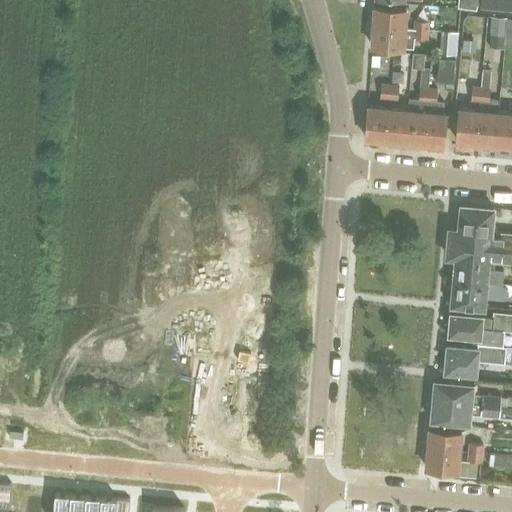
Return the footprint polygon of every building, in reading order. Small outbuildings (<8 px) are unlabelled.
[(375,2),(374,23),(411,26),(412,4),(375,2)] [(482,17),(482,25),(493,26),(494,18),(482,17)] [(412,36),(423,37),(425,19),(413,18),(412,36)] [(455,18),(454,30),(461,30),(462,19),(455,18)] [(494,18),(493,26),(505,27),(506,19),(494,18)] [(374,23),(372,43),(409,46),(411,26),(374,23)] [(436,51),(451,51),(452,29),(436,29),(436,51)] [(454,30),(452,41),(460,42),(461,30),(454,30)] [(372,43),(371,65),(408,67),(409,46),(372,43)] [(451,60),(449,71),(457,72),(458,61),(451,60)] [(386,72),(385,83),(393,84),(394,72),(386,72)] [(394,72),(393,84),(400,84),(401,73),(394,72)] [(422,76),(421,84),(433,85),(434,77),(422,76)] [(434,77),(433,85),(445,86),(446,78),(434,77)] [(412,95),(430,99),(433,88),(415,83),(412,95)] [(465,86),(461,124),(484,126),(487,89),(465,86)] [(487,89),(484,126),(504,128),(508,91),(487,89)] [(368,107),(364,144),(387,146),(390,109),(368,107)] [(390,109),(387,146),(407,148),(411,111),(390,109)] [(411,111),(407,148),(427,150),(431,113),(411,111)] [(431,113),(427,150),(450,152),(453,115),(431,113)] [(494,206),(461,203),(457,206),(456,216),(459,220),(459,228),(491,231),(494,206)] [(511,233),(491,231),(459,228),(449,227),(447,255),(456,256),(489,259),(495,259),(511,260),(511,233)] [(495,259),(489,259),(456,256),(456,264),(451,267),(450,278),(487,281),(488,268),(494,268),(495,259)] [(484,306),(487,281),(450,278),(449,290),(453,294),(452,303),(484,306)] [(484,314),(463,312),(451,311),(449,333),(492,337),(492,328),(511,329),(511,313),(493,311),(492,316),(483,316),(484,314)] [(442,352),(441,369),(445,369),(445,370),(476,373),(477,360),(511,363),(511,346),(477,343),(477,347),(454,345),(448,344),(446,352),(442,352)] [(474,383),(447,380),(435,379),(433,399),(501,405),(502,396),(473,393),(474,383)] [(511,406),(506,405),(501,405),(433,399),(431,419),(469,422),(470,411),(511,415),(511,406)] [(462,430),(442,428),(430,427),(428,447),(460,450),(462,430)] [(468,440),(467,449),(481,451),(482,441),(468,440)] [(428,447),(426,466),(458,470),(460,450),(428,447)] [(480,460),(481,451),(467,449),(466,459),(480,460)] [(511,454),(490,452),(489,465),(511,466),(511,454)] [(4,481),(3,493),(11,494),(12,482),(4,481)] [(56,490),(54,511),(69,511),(72,492),(56,490)] [(72,492),(69,511),(85,511),(87,493),(72,492)] [(3,493),(2,505),(10,506),(11,494),(3,493)] [(87,493),(85,511),(100,511),(102,495),(87,493)] [(102,495),(100,511),(116,511),(117,505),(118,496),(102,495)] [(118,496),(117,505),(130,506),(130,498),(118,496)] [(153,500),(151,511),(183,511),(185,503),(153,500)]
